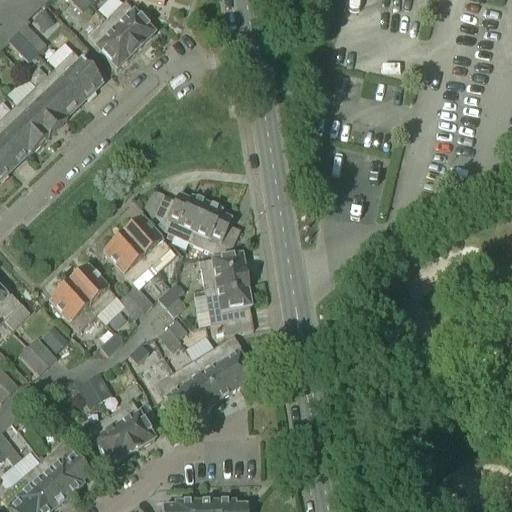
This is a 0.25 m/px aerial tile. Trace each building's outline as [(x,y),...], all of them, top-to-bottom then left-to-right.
[(66,0),(81,16),(90,7),(82,0),(66,0)] [(105,24),(135,56),(154,38),(124,6),(105,24)] [(34,21),(44,34),(54,27),(44,14),(34,21)] [(116,74),(135,56),(105,24),(86,42),(116,74)] [(17,38),(36,58),(45,50),(26,30),(17,38)] [(27,66),(36,58),(17,38),(8,46),(27,66)] [(54,75),(83,106),(101,88),(72,57),(54,75)] [(64,123),(65,123),(83,106),(54,75),(35,92),(64,123)] [(64,123),(35,92),(16,110),(47,143),(66,124),(65,123),(64,123)] [(28,161),(47,143),(16,110),(0,125),(0,130),(27,159),(26,159),(28,161)] [(0,167),(8,176),(26,159),(27,159),(0,130),(0,167)] [(0,184),(8,176),(0,167),(0,184)] [(188,248),(206,208),(190,201),(189,204),(178,199),(174,206),(163,201),(152,225),(161,236),(188,248)] [(206,208),(188,248),(213,259),(230,256),(239,236),(228,231),(231,224),(220,219),(222,215),(206,208)] [(121,240),(150,271),(169,254),(141,222),(121,240)] [(511,259),(511,228),(503,227),(497,257),(511,259)] [(132,287),(150,271),(121,240),(102,257),(130,288),(132,287)] [(204,292),(246,285),(241,259),(199,266),(204,292)] [(67,288),(96,320),(116,303),(87,271),(67,288)] [(223,328),(250,323),(248,311),(250,311),(246,285),(204,292),(210,330),(223,328)] [(165,313),(177,302),(177,301),(184,295),(177,286),(157,304),(165,313)] [(77,338),(96,320),(67,288),(48,306),(77,338)] [(126,299),(142,317),(152,309),(138,293),(136,295),(134,292),(126,299)] [(0,323),(3,327),(4,326),(20,310),(9,298),(6,301),(0,294),(0,323)] [(142,317),(126,299),(119,306),(124,312),(123,314),(133,325),(142,317)] [(177,302),(165,313),(173,322),(186,311),(177,302)] [(250,323),(223,328),(225,340),(252,335),(250,323)] [(177,345),(178,344),(186,337),(176,325),(167,333),(177,345)] [(42,347),(53,359),(67,346),(56,333),(42,347)] [(181,347),(178,344),(177,345),(167,333),(157,341),(171,356),(181,347)] [(107,361),(122,347),(114,339),(99,352),(107,361)] [(220,369),(235,395),(254,383),(238,358),(241,356),(232,342),(212,354),(221,368),(220,369)] [(27,352),(47,372),(56,364),(36,343),(27,352)] [(148,358),(140,349),(128,360),(136,369),(148,358)] [(38,380),(47,372),(27,352),(19,360),(38,380)] [(217,406),(235,395),(220,369),(221,368),(212,354),(193,366),(217,406)] [(198,417),(217,406),(193,366),(173,379),(181,393),(183,392),(198,417)] [(0,390),(9,400),(17,392),(0,373),(0,390)] [(88,385),(100,405),(111,399),(99,378),(88,385)] [(180,429),(198,417),(183,392),(181,393),(173,379),(153,391),(161,405),(164,403),(180,429)] [(88,412),(100,405),(88,385),(76,391),(88,412)] [(0,408),(9,400),(0,390),(0,408)] [(109,420),(131,458),(154,444),(144,427),(131,407),(128,409),(126,406),(108,418),(109,419),(109,420)] [(108,471),(131,458),(109,420),(86,433),(108,471)] [(47,453),(27,428),(17,436),(37,461),(47,453)] [(0,455),(1,456),(11,469),(20,463),(0,438),(0,455)] [(41,467),(69,501),(83,490),(80,487),(90,479),(64,448),(41,467)] [(68,502),(69,501),(41,467),(21,482),(45,511),(54,511),(68,501),(68,502)] [(45,511),(21,482),(0,499),(0,502),(7,511),(45,511)]
